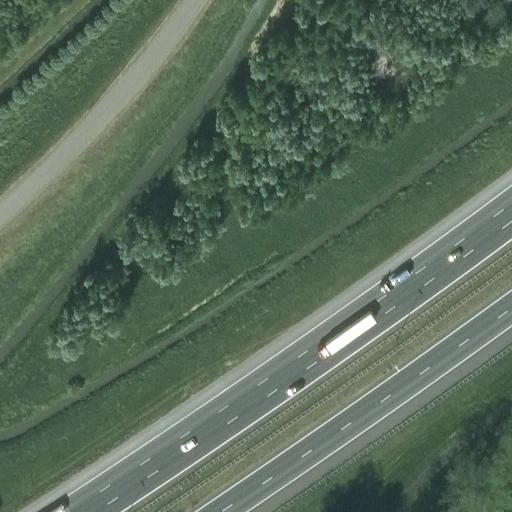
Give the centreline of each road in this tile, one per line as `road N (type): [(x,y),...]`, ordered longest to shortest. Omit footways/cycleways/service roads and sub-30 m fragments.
road 1 (motorway): [(511,212),(79,511)]
road 2 (motorway): [(219,511),(511,307)]
road 3 (unclassified): [(0,216),(162,55),(197,0)]
